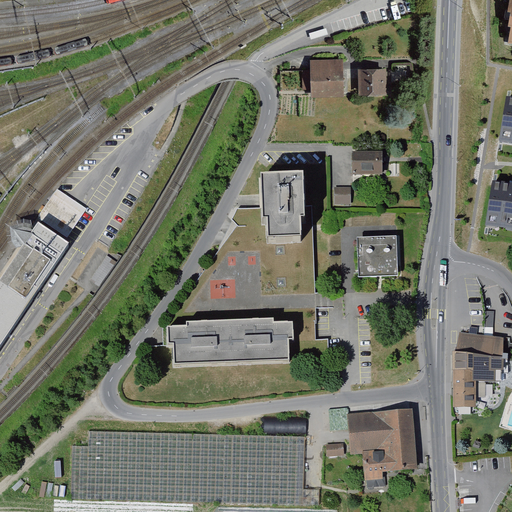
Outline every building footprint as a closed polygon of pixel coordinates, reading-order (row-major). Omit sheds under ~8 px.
[(511,44),(511,0),(506,0),(503,24),(507,25),(505,43),(511,44)] [(311,40),(328,35),(326,28),(309,33),(311,40)] [(344,97),(343,60),(310,60),(311,98),(344,97)] [(387,95),(386,69),(358,70),(359,96),(387,95)] [(511,101),(507,101),(499,147),(511,149),(511,101)] [(383,178),(383,156),(351,155),(351,178),(383,178)] [(304,223),(303,180),(260,181),(262,224),(267,224),(268,244),(300,243),(300,223),(304,223)] [(511,188),(493,185),(485,232),(511,236),(511,188)] [(351,206),(351,188),(334,189),(334,206),(351,206)] [(58,193),(0,279),(0,340),(87,212),(71,202),(58,193)] [(393,239),(353,240),(354,278),(379,278),(394,277),(393,239)] [(91,279),(99,285),(117,263),(108,257),(91,279)] [(293,341),(293,324),(273,324),(273,320),(187,324),(187,328),(167,329),(168,346),(174,346),(174,366),(289,362),(288,341),(293,341)] [(500,386),(503,338),(458,335),(457,356),(452,356),(449,408),(472,410),(473,388),(485,389),(485,385),(500,386)] [(408,411),(344,416),(347,458),(359,457),(361,482),(380,481),(379,473),(413,471),(408,411)] [(265,418),(264,433),(306,435),(306,419),(265,418)] [(304,490),(305,437),(220,436),(220,449),(236,449),(236,483),(233,483),(233,494),(235,494),(235,504),(320,505),(320,490),(304,490)] [(344,456),(344,443),(326,444),(327,457),(344,456)]
